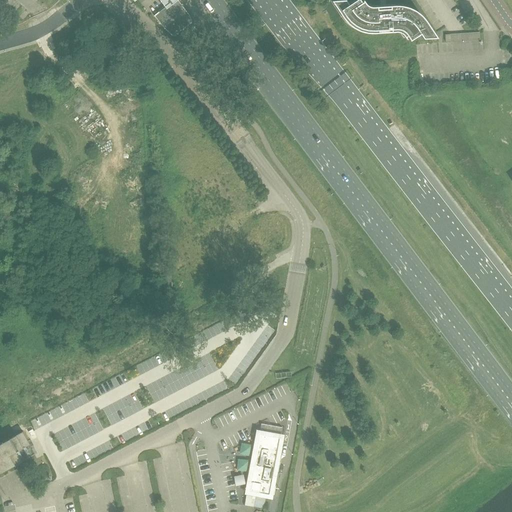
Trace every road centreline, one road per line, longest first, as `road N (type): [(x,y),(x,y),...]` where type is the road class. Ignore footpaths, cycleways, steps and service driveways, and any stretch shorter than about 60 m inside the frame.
road 1 (primary): [(211,0),(511,396)]
road 2 (primary): [(511,314),(268,0)]
road 3 (unclassified): [(218,106),(119,0)]
